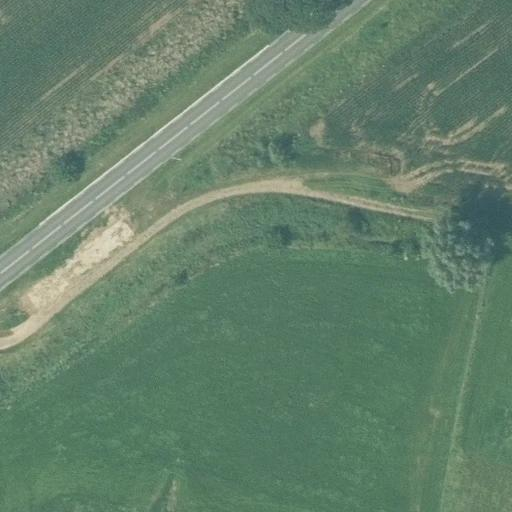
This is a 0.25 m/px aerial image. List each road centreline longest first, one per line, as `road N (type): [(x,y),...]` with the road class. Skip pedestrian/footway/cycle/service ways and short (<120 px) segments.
road 1 (track): [(478,229),(289,181),(233,193),(180,214),(0,340)]
road 2 (primary): [(0,274),(350,0)]
